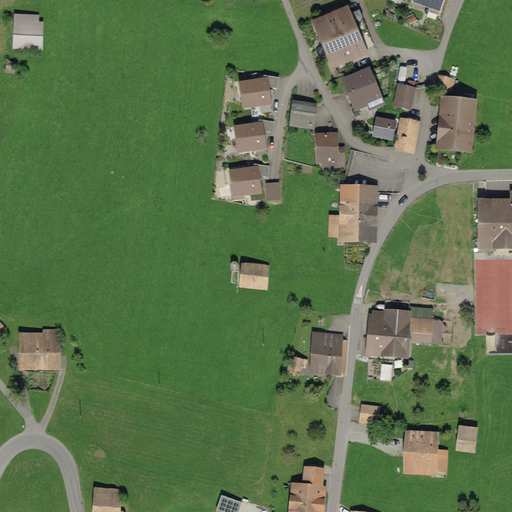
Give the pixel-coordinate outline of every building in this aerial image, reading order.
[(321,25),(336,62),(359,52),(343,16),(321,25)] [(18,17),(17,48),(38,49),(39,25),(36,25),(36,17),(18,17)] [(347,83),(357,107),(377,98),(367,74),(347,83)] [(450,80),(440,77),(437,93),(446,95),(450,80)] [(243,86),(247,107),(268,103),(265,82),(243,86)] [(399,85),(395,107),(409,110),(414,89),(399,85)] [(469,148),(473,106),(446,103),(442,145),(469,148)] [(296,104),(294,120),(311,123),(313,106),(296,104)] [(402,121),(397,148),(405,149),(405,151),(412,152),(417,124),(402,121)] [(380,122),(377,135),(392,138),(395,125),(380,122)] [(238,130),(242,151),(263,148),(260,127),(238,130)] [(318,139),(319,159),(336,158),(335,138),(318,139)] [(237,195),(258,192),(255,171),(248,172),(247,165),(222,169),(225,187),(235,185),(237,195)] [(339,174),(335,190),(341,191),(345,176),(339,174)] [(267,201),(282,200),(282,182),(267,182),(267,201)] [(371,207),(375,207),(375,193),(342,192),(342,218),(346,218),(345,238),(371,238),(371,207)] [(511,205),(485,206),(485,247),(511,247),(511,205)] [(264,287),(265,269),(244,268),(243,286),(264,287)] [(406,357),(407,341),(439,344),(441,324),(407,322),(408,315),(374,313),(371,351),(393,353),(393,356),(406,357)] [(316,337),(315,369),(344,371),(346,342),(338,342),(338,339),(316,337)] [(24,338),(23,365),(57,365),(58,339),(24,338)] [(292,359),(289,370),(298,372),(300,364),(304,365),(305,362),(292,359)] [(393,380),(393,364),(383,364),(382,380),(393,380)] [(363,407),(361,422),(376,424),(378,409),(363,407)] [(476,431),(462,429),(460,447),(471,449),(473,437),(475,438),(476,431)] [(434,436),(410,435),(408,470),(443,471),(444,456),(432,456),(434,436)] [(294,511),(317,511),(320,490),(317,490),(319,473),(306,471),(304,489),(294,487),(292,499),(296,500),(294,511)] [(97,490),(95,511),(117,511),(118,491),(97,490)] [(237,511),(241,504),(222,497),(217,511),(218,511),(237,511)]
